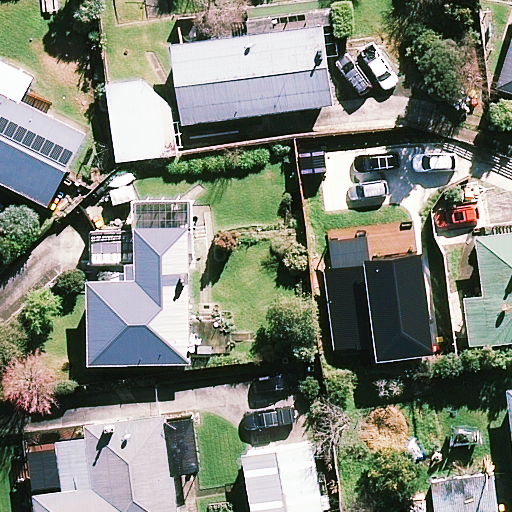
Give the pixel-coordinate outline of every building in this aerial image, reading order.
[(332,108),(321,19),(247,28),(248,39),(172,48),(182,127),(332,108)] [(511,50),(500,91),(511,94),(511,50)] [(146,83),(105,85),(110,162),(178,158),(175,106),(146,83)] [(85,136),(0,92),(0,184),(48,209),(85,136)] [(191,366),(189,204),(136,204),(136,236),(93,236),(93,267),(137,267),(137,284),(89,284),(90,367),(191,366)] [(511,235),(477,239),(483,296),(467,298),(473,348),(511,343),(511,235)] [(385,360),(379,298),(333,302),(338,365),(385,360)] [(169,441),(167,425),(58,437),(64,494),(35,497),(36,511),(177,511),(172,470),(192,467),(189,438),(169,441)] [(323,511),(314,444),(245,453),(252,511),(323,511)] [(497,511),(495,485),(429,492),(431,511),(497,511)]
